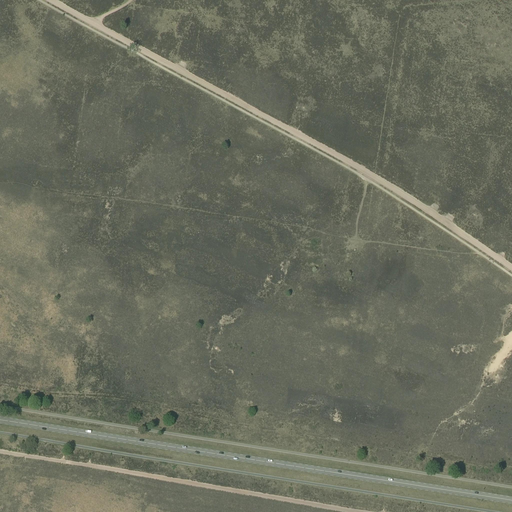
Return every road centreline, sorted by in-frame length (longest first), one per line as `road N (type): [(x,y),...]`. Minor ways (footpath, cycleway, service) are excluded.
road 1 (track): [(50,0),(354,165),(511,268)]
road 2 (track): [(511,468),(242,425),(123,397),(0,385)]
road 3 (primary): [(511,500),(0,420)]
road 4 (track): [(357,511),(0,451)]
road 5 (track): [(491,254),(354,240)]
